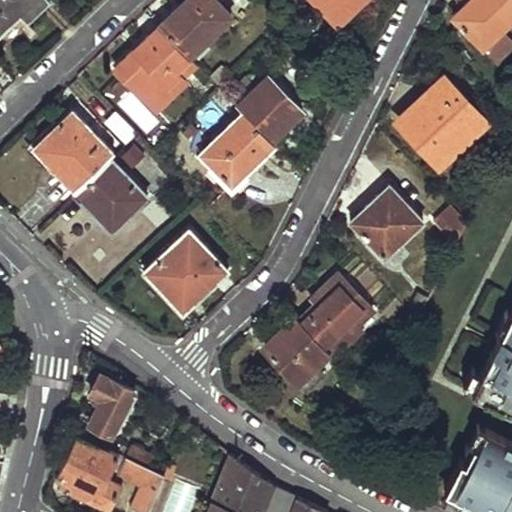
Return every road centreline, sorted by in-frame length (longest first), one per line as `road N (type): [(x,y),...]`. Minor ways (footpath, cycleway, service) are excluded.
road 1 (residential): [(420,0),(279,273),(166,382)]
road 2 (residential): [(166,382),(375,511)]
road 3 (tertiary): [(16,511),(48,368),(42,321)]
road 4 (residential): [(0,128),(131,0)]
road 5 (residential): [(42,321),(97,326),(166,382)]
